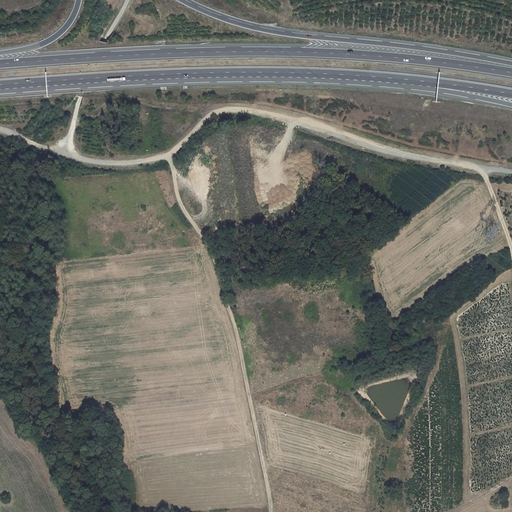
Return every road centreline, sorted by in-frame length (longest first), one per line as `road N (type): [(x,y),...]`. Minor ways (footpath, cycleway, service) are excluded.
road 1 (track): [(511,172),(244,109),(212,112),(167,155),(129,163),(86,159),(0,129)]
road 2 (motorway): [(511,72),(323,51),(0,64)]
road 3 (motorway): [(0,86),(247,72),(409,81)]
road 4 (track): [(167,155),(179,201),(223,283),(271,511)]
road 5 (motorway): [(511,64),(271,31),(187,0)]
road 6 (track): [(127,0),(80,97),(64,153)]
